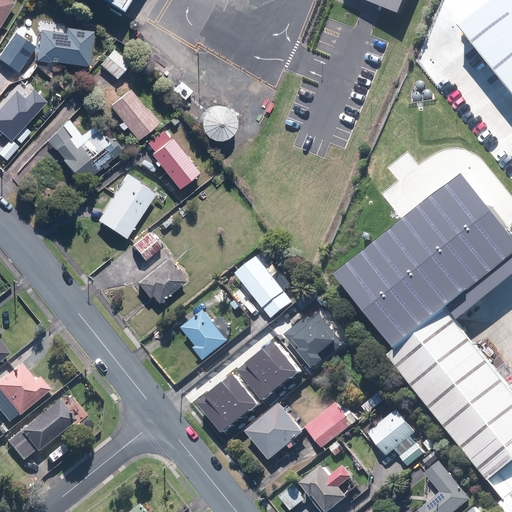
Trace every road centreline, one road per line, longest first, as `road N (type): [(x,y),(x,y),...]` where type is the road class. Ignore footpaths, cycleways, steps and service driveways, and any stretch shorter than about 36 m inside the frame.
road 1 (residential): [(0,218),(161,417)]
road 2 (residential): [(44,511),(161,417)]
road 3 (residential): [(161,417),(238,511)]
